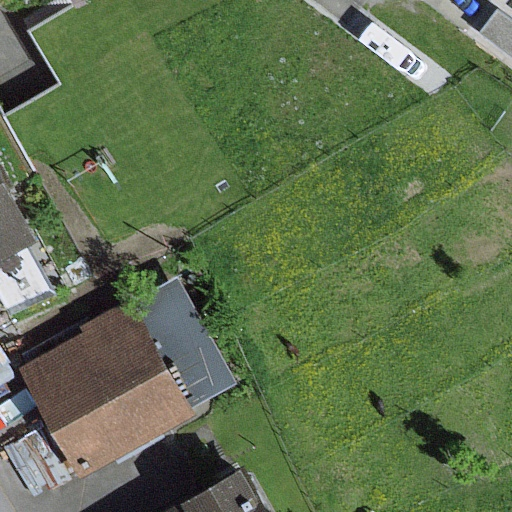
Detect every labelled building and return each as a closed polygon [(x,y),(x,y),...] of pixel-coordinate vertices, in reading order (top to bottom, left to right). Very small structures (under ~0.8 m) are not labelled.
[(511,15),(501,7),(484,29),(511,50),(511,15)] [(0,153),(0,253),(31,236),(43,229),(0,153)] [(31,236),(0,253),(0,287),(12,312),(59,292),(31,236)] [(179,271),(137,294),(196,402),(238,379),(179,271)] [(89,328),(24,363),(85,473),(201,410),(196,402),(137,294),(86,322),(89,328)] [(277,511),(248,459),(153,511),(277,511)]
